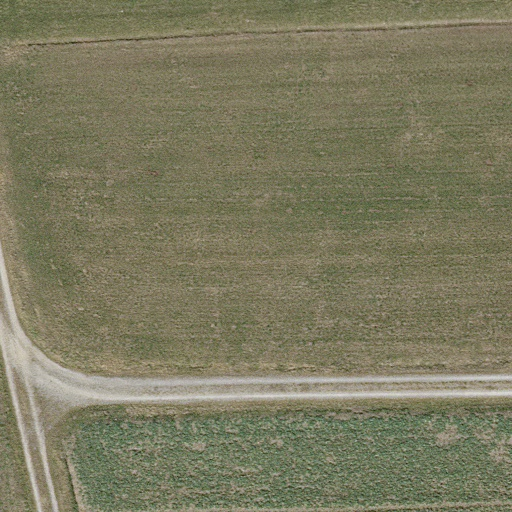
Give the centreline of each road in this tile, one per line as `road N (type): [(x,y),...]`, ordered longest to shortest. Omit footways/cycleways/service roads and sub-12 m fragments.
road 1 (track): [(511,392),(24,399)]
road 2 (track): [(0,289),(48,511)]
